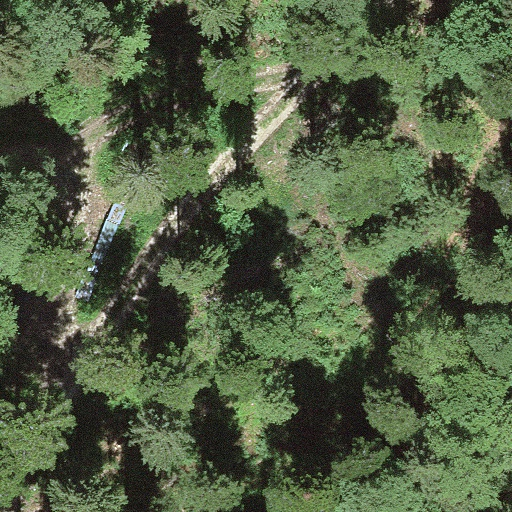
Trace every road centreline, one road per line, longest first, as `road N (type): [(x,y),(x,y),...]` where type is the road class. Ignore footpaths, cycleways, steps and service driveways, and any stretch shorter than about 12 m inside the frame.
road 1 (track): [(0,511),(69,386),(149,267),(316,74)]
road 2 (track): [(69,386),(60,265),(75,147),(0,168)]
road 3 (track): [(316,74),(174,95),(75,147)]
